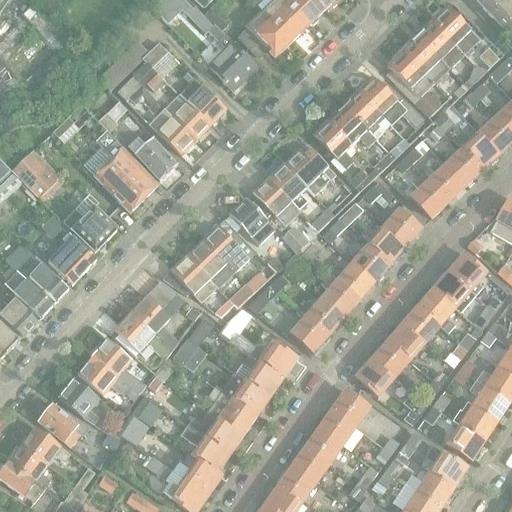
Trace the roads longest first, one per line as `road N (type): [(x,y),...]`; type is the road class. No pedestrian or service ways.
road 1 (residential): [(391,2),(147,243),(4,401)]
road 2 (residential): [(511,179),(332,372),(236,511)]
